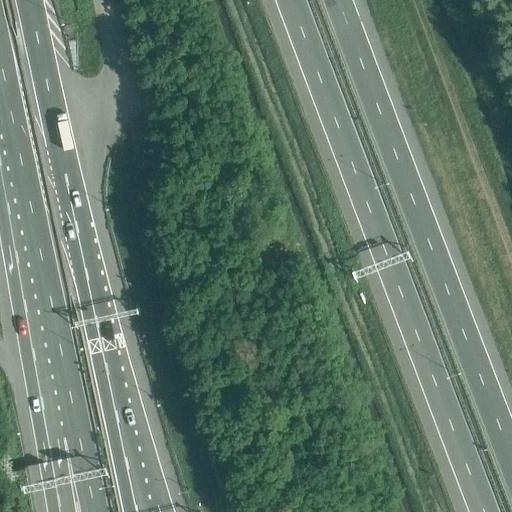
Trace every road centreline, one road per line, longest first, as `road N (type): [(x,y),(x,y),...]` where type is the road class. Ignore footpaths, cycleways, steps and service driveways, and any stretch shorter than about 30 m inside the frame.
road 1 (motorway): [(290,0),(484,511)]
road 2 (motorway): [(136,511),(29,0)]
road 3 (motorway): [(511,460),(337,0)]
road 4 (motorway): [(0,61),(78,437)]
road 5 (unknown): [(511,252),(416,0)]
